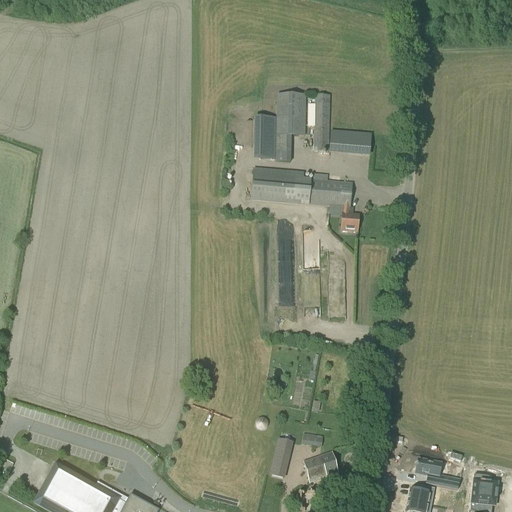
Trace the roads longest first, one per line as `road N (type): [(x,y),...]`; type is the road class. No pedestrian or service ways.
road 1 (unclassified): [(370,511),(409,173),(407,0)]
road 2 (residential): [(190,511),(115,452),(20,422),(0,447)]
